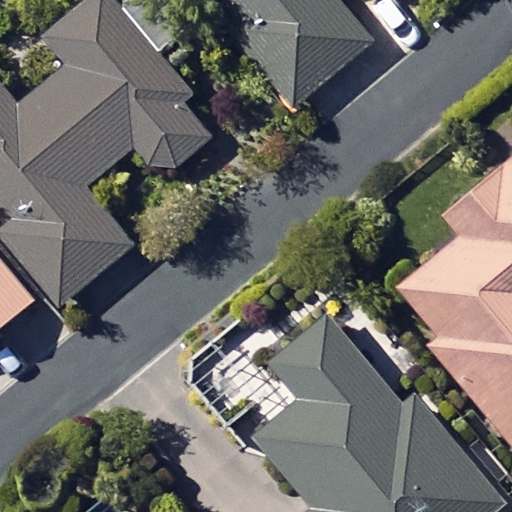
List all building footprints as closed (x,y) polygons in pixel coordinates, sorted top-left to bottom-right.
[(204,92),(116,0),(74,0),(37,28),(63,60),(16,98),(0,78),(0,197),(14,215),(2,225),(65,301),(142,239),(95,181),(138,146),(159,161),(188,160),(206,147),(215,126),(214,112),(204,92)] [(228,0),(237,11),(222,23),(294,111),(378,42),(343,0),(228,0)] [(460,231),(397,284),(434,330),(424,338),(511,448),(511,152),(439,206),(460,231)] [(0,322),(29,298),(0,262),(0,322)] [(257,433),(311,494),(294,509),(297,511),(495,511),(511,498),(411,386),(402,394),(325,307),(270,356),(302,392),(257,433)]
